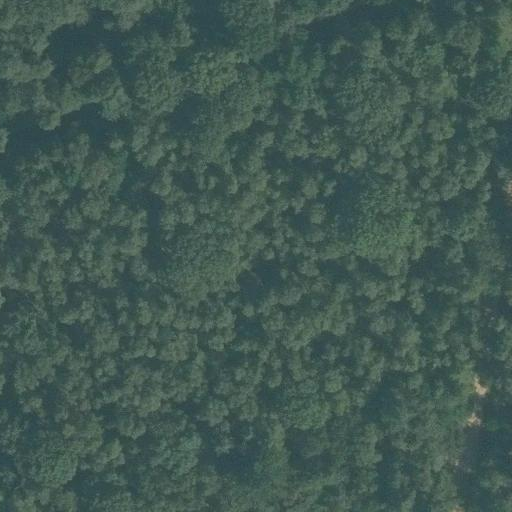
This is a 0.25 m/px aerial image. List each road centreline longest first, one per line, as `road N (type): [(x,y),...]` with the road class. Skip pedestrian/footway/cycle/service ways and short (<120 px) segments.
road 1 (track): [(385,0),(0,141)]
road 2 (track): [(511,183),(460,511)]
